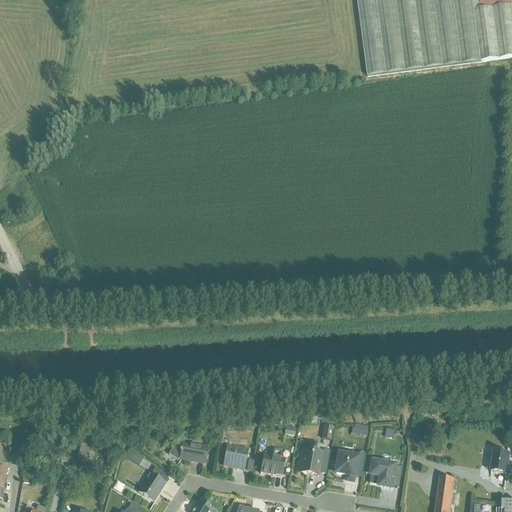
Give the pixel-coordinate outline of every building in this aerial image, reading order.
[(511,0),(357,0),(368,77),(511,58),(511,0)] [(21,175),(9,178),(11,188),(24,185),(21,175)] [(323,427),(321,440),(332,441),(334,428),(323,427)] [(286,428),(284,436),(295,438),(296,430),(286,428)] [(353,428),(351,435),(368,438),(368,431),(353,428)] [(82,441),(77,459),(92,463),(96,450),(92,449),(93,444),(82,441)] [(174,447),(169,455),(178,462),(180,459),(205,464),(209,448),(191,444),(190,446),(182,445),(182,449),(174,447)] [(245,471),(247,461),(249,450),(227,446),(223,467),(233,468),(238,469),(237,470),(245,471)] [(130,449),(125,458),(139,467),(145,457),(130,449)] [(319,474),(323,453),(303,449),(299,473),(319,477),(319,474)] [(264,456),(260,475),(275,477),(276,476),(282,477),(285,460),(281,459),(282,452),(274,450),(272,458),(264,456)] [(323,453),(319,474),(326,475),(330,451),(323,450),(323,453)] [(339,453),(335,474),(347,476),(346,481),(354,483),(359,457),(339,453)] [(493,453),(490,473),(507,475),(510,455),(493,453)] [(29,457),(28,464),(37,465),(38,459),(29,457)] [(247,461),(245,471),(252,473),(254,462),(247,461)] [(393,487),(396,468),(397,465),(373,461),(370,478),(371,478),(370,485),(380,487),(381,487),(382,487),(382,486),(384,486),(384,488),(391,489),(393,490),(393,487)] [(151,474),(165,483),(169,477),(155,467),(151,474)] [(396,468),(393,487),(399,489),(403,468),(396,468)] [(165,483),(151,474),(149,473),(137,493),(153,503),(159,494),(160,490),(162,491),(166,484),(165,483)] [(440,478),(435,511),(450,511),(455,481),(440,478)] [(117,482),(113,489),(120,494),(125,487),(117,482)] [(213,511),(209,509),(210,507),(203,502),(200,506),(198,504),(192,511),(213,511)] [(511,511),(511,502),(502,502),(502,510),(497,510),(496,511),(511,511)]
